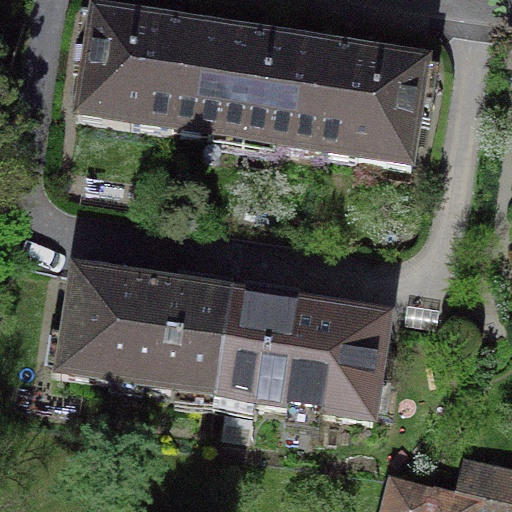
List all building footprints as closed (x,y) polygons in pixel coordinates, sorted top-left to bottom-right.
[(77,124),(172,138),(188,33),(141,26),(94,19),(88,58),(99,59),(97,78),(85,76),(77,124)] [(274,154),(316,161),(332,56),(260,45),(188,33),(172,138),(215,145),(216,132),(276,141),(274,154)] [(379,63),(332,56),(316,161),(411,175),(418,127),(406,126),(409,107),(421,109),(427,70),(379,63)] [(153,290),(75,278),(59,380),(215,404),(231,302),(153,290)] [(310,314),(231,302),(215,404),(372,428),(388,326),(310,314)] [(511,477),(466,466),(455,510),(464,511),(511,511),(511,493),(511,492),(511,477)] [(427,511),(430,503),(397,495),(392,511),(427,511)] [(464,511),(455,510),(435,505),(435,504),(431,503),(430,503),(427,511),(464,511)]
